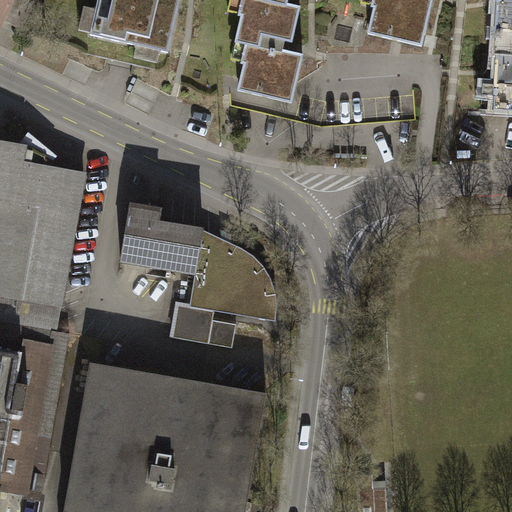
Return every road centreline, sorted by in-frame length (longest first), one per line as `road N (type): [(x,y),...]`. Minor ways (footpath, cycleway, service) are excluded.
road 1 (tertiary): [(310,227),(272,196),(0,74)]
road 2 (tertiary): [(308,511),(331,304),(310,227)]
road 3 (residential): [(310,227),(374,202),(511,184)]
